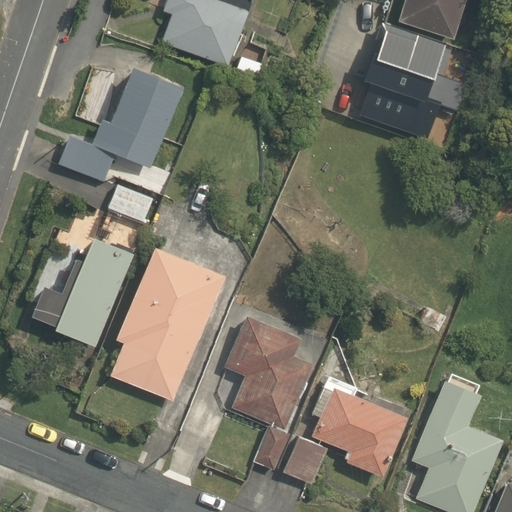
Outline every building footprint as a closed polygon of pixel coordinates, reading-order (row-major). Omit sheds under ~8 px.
[(160,42),(227,65),(248,0),(165,0),(161,12),(169,14),(160,42)] [(402,0),(396,19),(450,38),(463,0),(402,0)] [(261,52),(234,51),(234,83),(261,83),(261,52)] [(147,168),(180,88),(131,68),(98,149),(147,168)] [(70,168),(102,181),(112,157),(79,145),(70,168)] [(108,208),(142,221),(151,198),(116,185),(108,208)] [(53,330),(93,346),(131,253),(91,237),(81,261),(74,259),(60,294),(41,286),(30,316),(54,326),(53,330)] [(109,376),(171,400),(221,275),(151,247),(115,339),(122,342),(109,376)] [(436,331),(444,315),(425,306),(417,322),(436,331)] [(230,408),(283,428),(308,362),(290,355),(297,337),(244,316),(224,367),(243,375),(230,408)] [(414,499),(446,511),(472,511),(501,441),(465,426),(478,394),(442,380),(409,460),(427,467),(414,499)] [(345,461),(380,475),(403,416),(330,387),(311,436),(349,451),(345,461)] [(249,461),(260,438),(224,423),(205,466),(241,481),(249,461)] [(272,469),(286,432),(266,424),(251,461),(272,469)] [(282,471),(309,482),(324,448),(297,436),(282,471)] [(492,511),(511,511),(511,482),(506,480),(492,511)]
